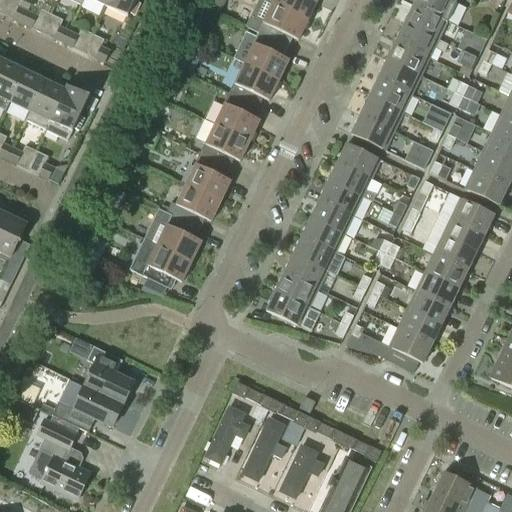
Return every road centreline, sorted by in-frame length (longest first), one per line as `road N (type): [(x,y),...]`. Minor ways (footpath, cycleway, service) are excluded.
road 1 (residential): [(209,328),(361,0)]
road 2 (residential): [(437,416),(336,366),(308,377),(209,328)]
road 3 (residential): [(135,511),(211,353),(209,328)]
road 4 (residential): [(437,416),(511,244)]
road 5 (residential): [(117,87),(0,32)]
